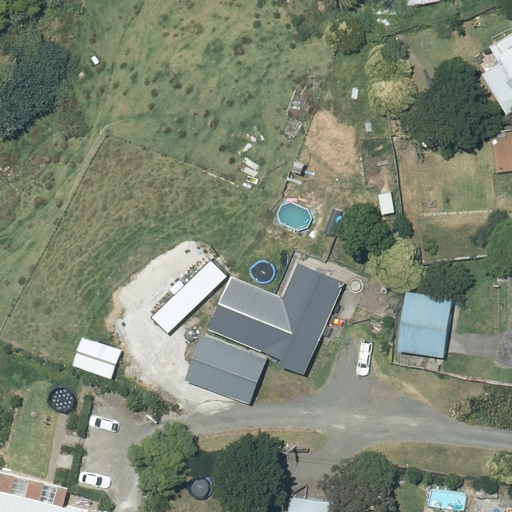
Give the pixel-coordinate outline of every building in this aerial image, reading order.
[(481,67),(506,111),(511,107),(511,24),(488,38),(499,58),(481,67)] [(265,242),(287,251),(291,242),(295,244),(297,239),(272,227),(265,242)] [(291,243),(261,309),(272,314),(259,344),(280,353),(278,358),(303,369),(348,267),(291,243)] [(407,286),(398,345),(441,352),(450,293),(407,286)] [(233,329),(228,343),(241,348),(245,334),(233,329)] [(223,350),(210,388),(239,398),(252,361),(223,350)] [(151,363),(133,356),(127,370),(146,377),(151,363)] [(78,430),(69,430),(68,440),(78,440),(78,430)] [(247,450),(229,451),(230,464),(247,463),(247,450)] [(0,511),(83,511),(84,509),(39,498),(44,478),(0,467),(0,511)] [(290,492),(287,511),(340,511),(342,499),(290,492)]
